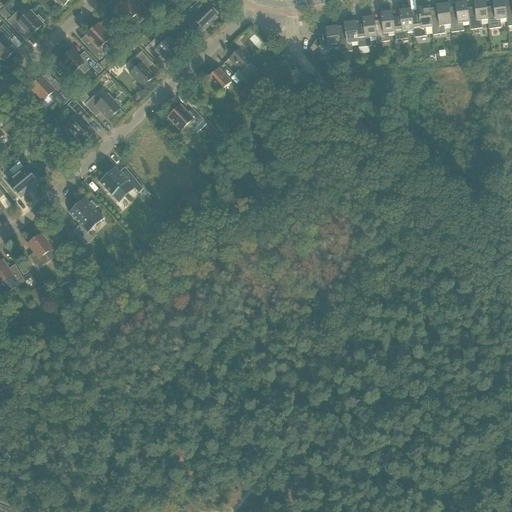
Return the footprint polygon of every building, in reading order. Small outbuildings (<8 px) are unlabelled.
[(139,23),(150,13),(140,2),(134,7),(127,0),(125,0),(115,10),(116,11),(114,13),(119,19),(121,17),(127,23),(134,17),(139,23)] [(475,12),(468,13),(469,25),(470,30),(482,28),(482,24),(487,24),(488,24),(486,12),(484,0),(477,0),(474,1),(475,7),(475,12)] [(494,11),(486,12),(488,24),(489,29),(501,28),(500,23),(504,22),(506,22),(507,22),(504,5),(503,0),(492,0),(493,7),(494,11)] [(456,12),(449,13),(451,28),(451,33),(464,31),(463,26),(467,25),(469,25),(468,13),(466,2),(455,3),(456,8),(456,12)] [(437,12),(430,13),(432,30),(433,35),(445,34),(444,29),(448,28),(450,28),(451,28),(449,13),(447,4),(436,6),(437,8),(437,12)] [(179,15),(184,10),(181,6),(176,11),(179,15)] [(204,30),(217,18),(215,16),(217,14),(213,9),(210,11),(206,6),(198,14),(192,8),(182,18),(192,29),(197,24),(204,30)] [(411,16),(413,33),(414,38),(427,36),(432,35),(432,30),(430,13),(429,7),(418,8),(418,10),(419,15),(411,16)] [(4,9),(0,12),(0,14),(5,20),(10,15),(4,9)] [(401,22),(393,23),(395,35),(396,40),(408,39),(407,34),(411,33),(413,33),(411,16),(410,9),(399,11),(400,18),(401,22)] [(8,22),(18,33),(23,28),(29,35),(31,36),(36,31),(42,25),(41,24),(43,22),(38,16),(36,18),(30,12),(23,18),(18,12),(8,22)] [(153,16),(149,19),(153,23),(158,18),(161,15),(158,12),(155,14),(153,16)] [(382,25),(374,26),(377,40),(377,43),(389,41),(389,36),(392,36),(395,35),(393,23),(392,12),(381,13),(381,20),(382,25)] [(355,22),(359,48),(371,46),(370,41),(377,40),(374,26),(373,17),(362,18),(363,25),(356,26),(355,22)] [(337,27),(340,53),(353,51),(352,46),(358,45),(358,48),(359,48),(355,22),(344,23),(345,30),(338,31),(337,27)] [(91,31),(86,36),(94,44),(89,49),(99,60),(109,50),(104,44),(111,38),(104,32),(107,30),(102,24),(100,26),(98,25),(91,31)] [(16,50),(15,48),(9,42),(14,37),(3,26),(0,29),(0,60),(1,62),(3,60),(4,61),(16,50)] [(340,53),(337,27),(326,28),(327,38),(325,38),(325,39),(319,40),(317,38),(313,44),(326,54),(326,57),(334,56),(334,51),(340,50),(340,53)] [(255,35),(249,40),(260,51),(266,46),(255,35)] [(142,45),(147,41),(144,37),(138,42),(142,45)] [(179,51),(181,49),(176,44),(174,46),(168,39),(161,45),(156,39),(145,49),(156,60),(161,55),(169,63),(180,52),(179,51)] [(240,48),(229,59),(236,66),(240,70),(240,71),(241,72),(247,78),(257,69),(251,63),(252,61),(240,48)] [(72,50),(67,54),(60,61),(61,62),(59,64),(64,70),(66,67),(72,74),(79,68),(85,74),(95,64),(84,53),(79,58),(72,50)] [(141,53),(131,63),(136,69),(130,75),(136,81),(134,83),(139,89),(141,87),(142,88),(154,77),(146,69),(151,64),(141,53)] [(101,64),(105,69),(114,61),(110,56),(101,64)] [(97,64),(93,69),(98,74),(103,70),(97,64)] [(208,79),(214,86),(220,92),(231,81),(219,68),(208,79)] [(240,71),(234,76),(243,85),(243,86),(249,80),(247,78),(241,72),(240,71)] [(32,90),(29,92),(34,97),(36,95),(43,102),(49,96),(55,102),(57,100),(63,106),(71,99),(65,92),(55,81),(49,86),(43,79),(42,78),(37,82),(30,89),(32,90)] [(247,83),(245,86),(247,89),(248,90),(250,92),(253,89),(250,86),(247,83)] [(245,86),(241,89),(244,92),(245,92),(247,95),(250,92),(248,90),(247,89),(245,86)] [(84,93),(78,99),(82,103),(88,98),(84,93)] [(101,112),(107,118),(108,120),(120,109),(119,107),(121,105),(116,100),(114,102),(108,96),(101,102),(96,96),(85,106),(96,117),(101,112)] [(180,106),(175,111),(168,117),(170,119),(168,121),(172,126),(175,124),(181,131),(187,125),(197,134),(207,125),(193,110),(188,114),(180,106)] [(95,133),(93,131),(87,125),(92,120),(82,109),(71,119),(77,124),(70,131),(76,137),(74,139),(79,144),(81,142),(83,144),(89,138),(95,133)] [(218,130),(214,134),(219,139),(223,135),(218,130)] [(66,136),(62,140),(67,146),(71,142),(66,136)] [(24,167),(8,181),(22,198),(38,184),(24,167)] [(107,175),(99,183),(117,202),(132,187),(139,194),(143,189),(132,176),(127,180),(115,168),(114,168),(116,170),(107,178),(106,177),(107,176),(107,175)] [(4,180),(0,182),(0,185),(7,193),(11,189),(4,180)] [(73,231),(79,238),(101,219),(103,221),(104,220),(94,210),(96,208),(91,202),(89,203),(85,198),(84,199),(86,201),(78,208),(76,206),(68,213),(79,226),(73,231)] [(65,224),(61,228),(67,236),(72,232),(65,224)] [(28,244),(29,246),(35,253),(29,258),(38,270),(50,261),(45,255),(52,249),(47,242),(49,240),(45,235),(42,236),(41,235),(28,244)] [(0,286),(5,294),(24,281),(23,279),(14,266),(9,270),(4,263),(2,261),(0,262),(0,286)] [(24,266),(19,269),(23,275),(28,272),(24,266)] [(40,275),(37,277),(44,287),(45,287),(46,286),(48,284),(49,284),(49,283),(42,273),(42,274),(40,275)] [(37,288),(30,293),(38,304),(44,300),(37,288)]
